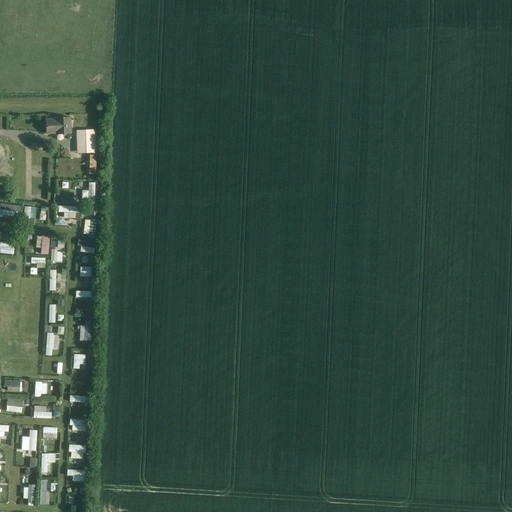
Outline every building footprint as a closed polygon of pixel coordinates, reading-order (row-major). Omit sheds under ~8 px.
[(56,119),(46,120),(47,134),(57,133),(57,134),(71,133),(70,117),(56,118),(56,119)] [(90,153),(90,143),(89,132),(79,133),(80,153),(90,153)] [(106,149),(97,149),(97,168),(106,168),(106,149)] [(87,174),(95,174),(96,155),(87,155),(87,174)] [(92,185),(92,198),(104,197),(104,177),(98,178),(99,185),(92,185)] [(74,208),(73,212),(88,213),(89,202),(69,200),(68,208),(74,208)] [(47,231),(46,243),(51,243),(51,249),(59,249),(60,231),(47,231)] [(90,234),(89,247),(98,248),(99,235),(90,234)] [(10,236),(9,249),(24,250),(25,237),(10,236)] [(74,247),(67,247),(67,244),(61,244),(60,256),(73,256),(74,247)] [(47,264),(55,264),(55,253),(41,252),(41,259),(47,259),(47,264)] [(94,294),(94,286),(86,285),(86,293),(94,294)] [(33,311),(44,311),(45,301),(34,301),(33,311)] [(33,319),(33,331),(44,331),(44,319),(33,319)] [(62,344),(68,344),(69,329),(57,328),(56,350),(62,350),(62,344)] [(29,349),(46,349),(46,339),(28,340),(29,349)] [(51,372),(67,373),(67,359),(52,359),(51,372)] [(22,360),(21,372),(40,373),(41,367),(34,366),(35,361),(22,360)] [(14,380),(18,380),(17,385),(30,386),(30,375),(15,374),(14,380)] [(45,390),(56,390),(57,377),(46,376),(45,390)] [(35,402),(35,395),(17,394),(17,405),(27,406),(27,402),(35,402)] [(61,414),(62,407),(56,407),(56,401),(44,400),(44,413),(61,414)] [(79,421),(88,422),(89,415),(80,414),(79,421)] [(29,431),(46,432),(46,422),(29,421),(29,431)] [(53,423),(52,433),(67,434),(67,423),(53,423)] [(64,438),(57,439),(59,446),(66,444),(64,438)] [(78,453),(92,455),(94,442),(80,440),(78,453)] [(12,462),(12,445),(1,445),(2,462),(12,462)] [(51,448),(50,468),(57,469),(57,459),(64,459),(64,449),(51,448)] [(81,471),(81,477),(93,477),(93,465),(76,465),(76,471),(81,471)]
